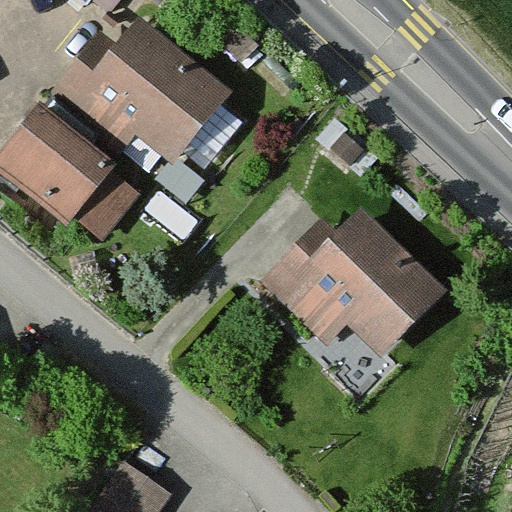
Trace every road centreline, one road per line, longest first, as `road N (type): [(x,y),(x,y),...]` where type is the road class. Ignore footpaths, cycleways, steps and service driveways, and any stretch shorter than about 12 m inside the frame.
road 1 (residential): [(0,249),(291,511)]
road 2 (secondary): [(511,159),(346,0)]
